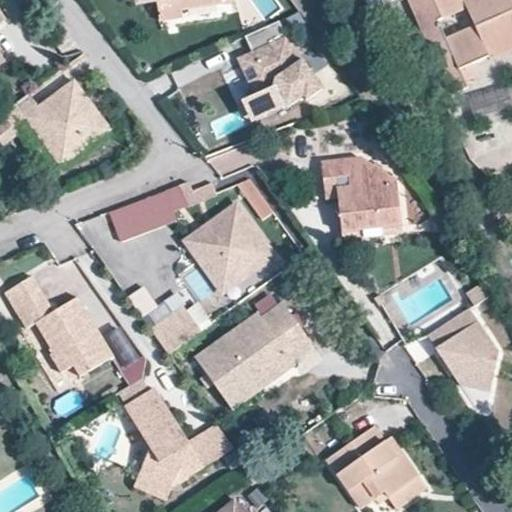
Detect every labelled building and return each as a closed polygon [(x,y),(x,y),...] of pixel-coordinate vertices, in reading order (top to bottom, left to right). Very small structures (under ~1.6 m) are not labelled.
[(224,5),(223,0),(155,0),(156,1),(158,22),(183,18),(182,10),(224,5)] [(511,0),(408,0),(450,96),(469,89),(466,82),(479,76),(474,65),(489,58),(490,61),(511,51),(511,0)] [(286,38),(279,22),(245,37),(252,53),(256,60),(241,67),(255,96),(273,87),(287,108),(304,97),(306,101),(323,90),(286,38)] [(252,53),(238,59),(241,67),(256,60),(252,53)] [(89,126),(79,112),(92,103),(75,80),(38,107),(29,95),(2,115),(12,129),(25,119),(51,154),(89,126)] [(511,89),(510,85),(469,104),(477,120),(511,104),(511,89)] [(89,126),(51,154),(61,168),(113,130),(92,103),(79,112),(89,126)] [(321,162),(323,180),(336,179),(338,199),(342,235),(402,228),(397,180),(361,157),(321,162)] [(274,212),(250,179),(238,184),(263,220),(274,212)] [(338,199),(336,179),(323,180),(326,201),(338,199)] [(218,197),(213,184),(193,191),(189,182),(177,186),(187,209),(218,197)] [(172,214),(187,209),(177,186),(108,212),(120,242),(175,222),(172,214)] [(222,291),(273,255),(237,204),(219,216),(224,223),(207,234),(203,228),(186,240),(222,291)] [(219,216),(203,228),(207,234),(224,223),(219,216)] [(403,236),(402,228),(342,235),(343,243),(403,236)] [(207,313),(223,302),(199,266),(183,276),(207,313)] [(12,306),(39,289),(30,276),(3,293),(12,306)] [(467,294),(476,306),(493,295),(485,282),(467,294)] [(112,356),(76,297),(52,312),(39,289),(12,306),(26,329),(35,323),(52,352),(49,354),(60,373),(73,365),(79,376),(112,356)] [(259,315),(277,304),(271,293),(253,304),(259,315)] [(149,329),(182,305),(175,295),(142,319),(149,329)] [(293,362),(313,347),(282,303),(261,318),(257,314),(195,359),(225,400),(288,356),(293,362)] [(167,354),(200,330),(182,305),(149,329),(167,354)] [(491,394),(500,353),(471,310),(449,324),(458,337),(437,351),(462,388),(491,394)] [(458,337),(449,324),(429,337),(437,351),(458,337)] [(122,329),(106,337),(122,369),(138,361),(122,329)] [(233,411),(296,366),(293,362),(288,356),(225,400),(233,411)] [(141,378),(118,392),(126,405),(149,390),(141,378)] [(188,443),(153,388),(149,390),(126,405),(124,406),(150,448),(139,473),(172,487),(203,467),(188,443)] [(188,443),(203,467),(233,448),(217,425),(188,443)] [(388,498),(418,476),(403,455),(397,459),(374,426),(325,461),(360,509),(384,492),(388,498)] [(172,487),(139,473),(133,487),(166,500),(172,487)] [(397,510),(427,489),(418,476),(388,498),(397,510)] [(242,511),(233,500),(217,511),(242,511)]
